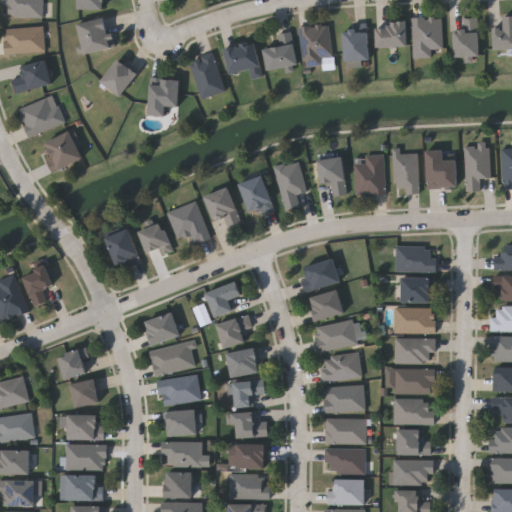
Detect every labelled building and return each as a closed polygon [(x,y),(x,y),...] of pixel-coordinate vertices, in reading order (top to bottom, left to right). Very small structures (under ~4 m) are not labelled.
[(42,0),(42,18),(11,18),(11,8),(2,8),(2,0),(42,0)] [(78,10),(78,0),(104,0),(104,10),(78,10)] [(494,27),(504,27),(504,16),(511,16),(511,49),(494,49),(494,27)] [(432,48),(431,57),(412,57),(413,17),(442,17),(442,48),(432,48)] [(78,23),(108,18),(114,47),(84,53),(78,23)] [(455,56),(455,31),(463,31),(463,18),(479,18),(479,56),(455,56)] [(299,26),(328,23),(332,55),(321,56),(322,64),(304,66),(299,26)] [(408,47),(377,47),(377,23),(408,23),(408,47)] [(45,52),(5,54),(4,28),(43,26),(45,52)] [(369,61),(344,61),(344,27),(369,27),(369,61)] [(265,48),(280,45),(278,33),(293,31),(298,65),(268,70),(265,48)] [(252,78),(250,70),(230,74),(225,47),(256,41),(263,76),(252,78)] [(201,97),(191,58),(214,52),(224,91),(201,97)] [(101,81),(119,58),(138,74),(120,96),(101,81)] [(11,79),(25,76),(23,66),(47,60),(53,84),(15,94),(11,79)] [(150,115),(151,78),(180,78),(179,106),(168,106),(167,116),(150,115)] [(60,104),(66,124),(28,136),(19,107),(47,99),(50,107),(60,104)] [(84,157),(53,172),(48,161),(54,158),(46,142),(70,130),(84,157)] [(490,178),(480,178),(480,190),(466,191),(465,145),(490,145),(490,178)] [(502,148),(511,148),(511,187),(503,187),(502,148)] [(457,159),(458,187),(428,188),(426,150),(444,150),(444,160),(457,159)] [(394,152),(418,151),(419,192),(395,193),(394,152)] [(356,194),(356,155),(384,155),(384,194),(356,194)] [(334,195),(333,183),(321,184),(319,159),(344,157),(348,194),(334,195)] [(307,191),(297,194),(300,206),(286,210),(274,167),(299,160),(307,191)] [(239,184),(263,176),(274,207),(251,216),(239,184)] [(224,218),(215,221),(205,196),(229,188),(242,223),(228,229),(224,218)] [(179,240),(169,211),(197,201),(210,238),(193,245),(190,236),(179,240)] [(141,229),(166,225),(171,252),(162,254),(161,250),(146,253),(141,229)] [(119,271),(106,238),(129,229),(142,261),(119,271)] [(494,254),(505,254),(505,245),(511,245),(511,270),(494,270),(494,254)] [(396,271),(396,247),(435,247),(435,271),(396,271)] [(341,282),(309,293),(301,269),(333,258),(341,282)] [(23,274),(46,266),(54,286),(44,289),(48,302),(34,306),(23,274)] [(28,313),(0,321),(0,288),(1,288),(0,285),(0,278),(17,274),(28,313)] [(511,275),(511,300),(502,300),(502,288),(495,288),(495,275),(511,275)] [(433,277),(433,302),(403,302),(403,277),(433,277)] [(243,295),(231,300),(235,310),(216,318),(207,294),(237,281),(243,295)] [(316,321),(309,298),(338,290),(345,313),(316,321)] [(511,306),(511,331),(491,331),(491,317),(495,317),(495,306),(511,306)] [(435,333),(395,333),(395,308),(435,308),(435,333)] [(143,322),(174,313),(181,336),(151,346),(143,322)] [(217,324),(249,315),(252,327),(243,330),(246,343),(225,349),(217,324)] [(315,327),(353,319),(358,344),(320,352),(315,327)] [(511,360),(491,360),(491,335),(511,335),(511,360)] [(434,337),(434,362),(395,362),(395,337),(434,337)] [(155,374),(150,350),(191,342),(196,367),(155,374)] [(91,371),(67,380),(59,356),(82,347),(91,371)] [(233,378),(228,354),(257,348),(261,372),(233,378)] [(323,382),(321,367),(325,366),(324,356),(359,352),(362,377),(323,382)] [(511,391),(494,391),(494,367),(511,367),(511,391)] [(434,368),(434,393),(395,393),(395,368),(434,368)] [(159,379),(198,375),(200,400),(161,405),(159,379)] [(0,381),(24,376),(30,401),(0,407),(0,381)] [(71,383),(97,378),(101,402),(76,408),(71,383)] [(236,408),(233,383),(264,380),(266,393),(252,395),(254,406),(236,408)] [(364,385),(365,411),(325,412),(324,387),(364,385)] [(511,422),(504,422),(504,412),(493,412),(493,397),(511,397),(511,422)] [(395,424),(395,399),(426,399),(426,408),(435,408),(435,424),(395,424)] [(198,435),(166,436),(165,411),(197,410),(198,435)] [(0,417),(32,413),(35,438),(0,442),(0,417)] [(267,421),(268,437),(237,439),(236,423),(231,423),(231,414),(255,413),(256,422),(267,421)] [(68,439),(68,414),(104,414),(104,439),(68,439)] [(367,443),(326,443),(326,418),(367,418),(367,443)] [(488,438),(495,438),(495,428),(511,428),(511,453),(488,453),(488,438)] [(399,455),(399,430),(422,430),(422,441),(431,441),(431,455),(399,455)] [(202,466),(163,466),(163,441),(202,441),(202,466)] [(66,444),(106,444),(106,468),(66,468),(66,444)] [(237,468),(237,444),(266,444),(266,468),(237,468)] [(365,472),(326,472),(326,448),(365,448),(365,472)] [(0,450),(30,450),(30,474),(0,474),(0,450)] [(511,482),(490,482),(490,458),(511,458),(511,482)] [(393,459),(433,459),(433,483),(393,483),(393,459)] [(165,497),(165,472),(193,472),(193,497),(165,497)] [(230,474),(268,474),(268,498),(230,498),(230,474)] [(68,476),(102,476),(102,501),(68,501),(68,476)] [(0,480),(35,480),(35,507),(5,507),(5,495),(0,495),(0,480)] [(366,505),(330,505),(330,480),(366,480),(366,505)] [(398,511),(398,490),(420,490),(420,501),(430,501),(430,511),(398,511)] [(511,511),(494,511),(494,490),(511,490),(511,511)] [(202,511),(162,511),(162,502),(202,502),(202,511)]
